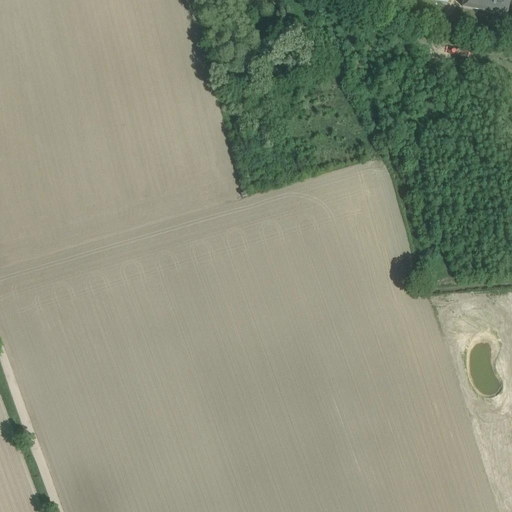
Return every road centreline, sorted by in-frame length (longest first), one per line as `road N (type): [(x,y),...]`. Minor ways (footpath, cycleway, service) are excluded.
road 1 (track): [(0,339),(61,511)]
road 2 (track): [(511,40),(442,33),(344,0)]
